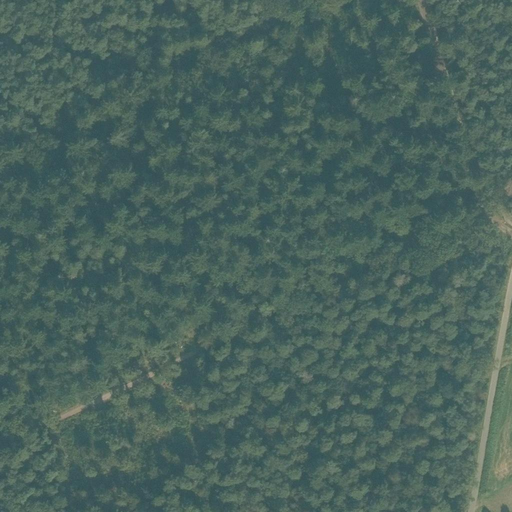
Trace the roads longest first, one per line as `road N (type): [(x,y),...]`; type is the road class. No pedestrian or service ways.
road 1 (track): [(218,341),(489,217)]
road 2 (track): [(297,0),(34,133)]
road 3 (track): [(34,133),(105,237),(218,341)]
road 4 (track): [(420,0),(474,190),(489,217),(511,233)]
road 5 (track): [(0,449),(218,341)]
road 6 (unclassified): [(468,511),(511,277)]
